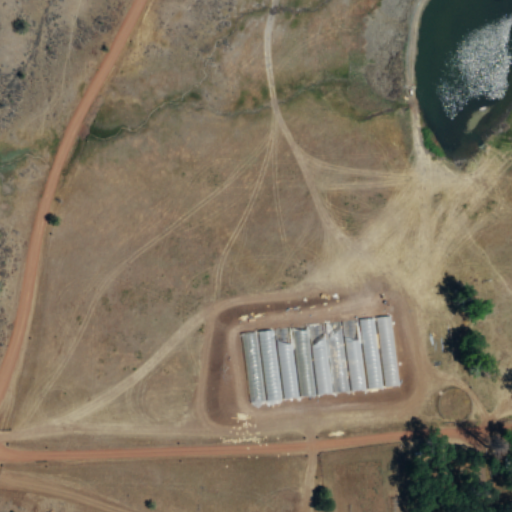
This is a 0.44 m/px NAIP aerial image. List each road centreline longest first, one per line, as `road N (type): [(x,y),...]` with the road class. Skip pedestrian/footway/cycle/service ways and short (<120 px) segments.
road 1 (track): [(0,452),(511,434)]
road 2 (residential): [(0,366),(20,309),(42,190),(134,0)]
